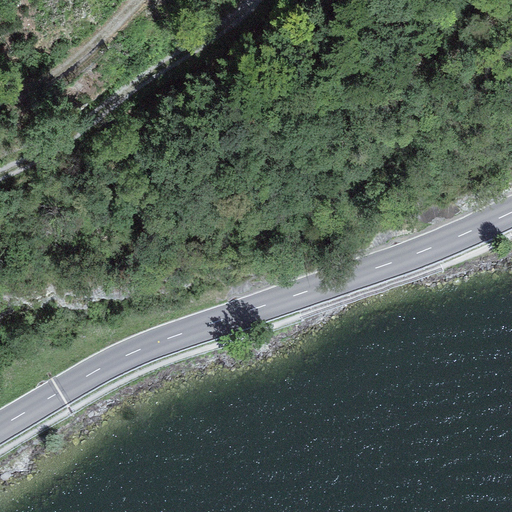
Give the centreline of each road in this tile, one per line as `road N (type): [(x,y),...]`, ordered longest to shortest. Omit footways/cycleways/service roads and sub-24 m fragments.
road 1 (primary): [(511,211),(393,262),(153,343),(0,428)]
road 2 (track): [(0,168),(133,112),(263,0)]
road 3 (track): [(141,0),(46,81),(0,103)]
